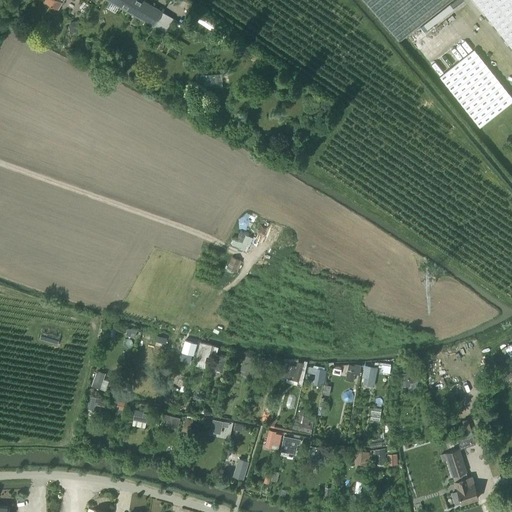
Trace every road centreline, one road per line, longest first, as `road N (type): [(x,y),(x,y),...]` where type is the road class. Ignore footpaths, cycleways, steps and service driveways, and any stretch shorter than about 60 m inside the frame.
road 1 (track): [(0,159),(172,220),(245,257),(244,273),(219,295)]
road 2 (unclassified): [(0,476),(101,479),(215,511)]
